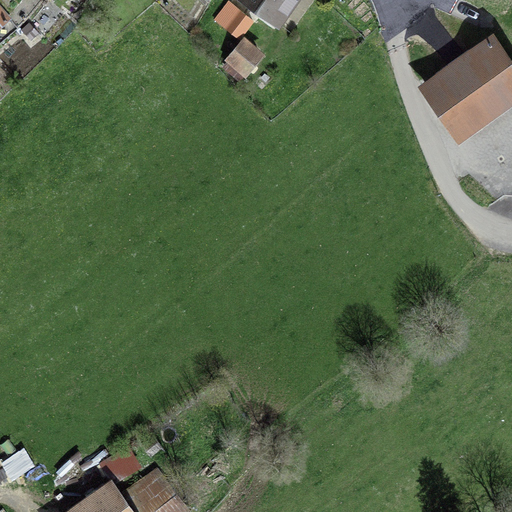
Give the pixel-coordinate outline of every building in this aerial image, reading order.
[(228,0),(227,0),(213,18),(240,38),(254,19),(228,0)] [(242,0),(290,30),(308,0),(242,0)] [(0,5),(0,26),(11,17),(0,5)] [(460,135),(511,97),(511,69),(490,39),(425,86),(460,135)] [(231,64),(251,80),(268,58),(249,42),(231,64)] [(29,448),(5,465),(17,481),(40,464),(29,448)] [(117,478),(136,467),(126,450),(106,463),(117,478)] [(155,469),(116,491),(130,511),(187,511),(189,511),(155,469)] [(71,511),(130,511),(116,491),(110,484),(71,511)]
